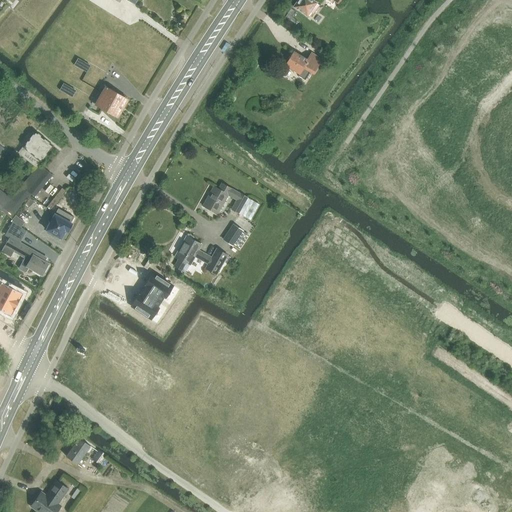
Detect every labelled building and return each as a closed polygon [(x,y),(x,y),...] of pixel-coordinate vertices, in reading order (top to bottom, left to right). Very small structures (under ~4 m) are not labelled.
[(312,14),(318,5),(310,0),(298,0),(294,7),(306,15),(309,12),(312,14)] [(511,3),(508,2),(501,18),(511,22),(511,3)] [(479,44),(471,54),(494,71),(502,61),(479,44)] [(312,74),(321,59),(311,52),(306,60),(293,52),(285,65),(299,74),(298,76),(305,80),(309,72),(312,74)] [(471,54),(463,65),(486,82),(494,71),(471,54)] [(86,63),(78,59),(74,65),(82,70),(86,63)] [(86,63),(82,70),(86,73),(90,66),(86,63)] [(72,88),(64,83),(60,90),(68,95),(72,88)] [(126,99),(106,88),(102,85),(97,93),(101,96),(113,103),(114,101),(120,104),(119,105),(122,107),(126,99)] [(72,88),(68,95),(72,98),(76,91),(72,88)] [(113,103),(101,96),(97,93),(91,103),(116,117),(122,107),(119,105),(120,104),(114,101),(113,103)] [(436,102),(430,114),(456,127),(462,115),(436,102)] [(430,114),(424,126),(450,138),(456,127),(430,114)] [(511,124),(491,130),(494,143),(511,138),(511,124)] [(36,168),(53,146),(35,131),(22,147),(22,148),(18,153),(36,168)] [(511,138),(494,143),(498,156),(511,151),(511,138)] [(400,153),(383,157),(387,174),(406,170),(408,175),(418,172),(413,155),(401,158),(400,153)] [(0,208),(12,218),(13,217),(29,197),(31,195),(34,197),(52,175),(39,164),(11,200),(1,192),(1,193),(0,192),(0,208)] [(444,175),(421,193),(430,203),(452,185),(444,175)] [(213,186),(202,206),(217,214),(228,195),(237,200),(231,209),(238,213),(251,220),(260,204),(247,197),(221,183),(218,189),(213,186)] [(452,185),(430,203),(438,214),(460,196),(452,185)] [(484,208),(465,230),(475,238),(494,217),(484,208)] [(58,209),(46,230),(61,238),(65,230),(68,232),(72,224),(71,223),(74,217),(58,209)] [(15,215),(12,220),(14,222),(21,227),(25,222),(15,215)] [(494,217),(475,238),(485,247),(504,225),(494,217)] [(9,237),(1,252),(10,257),(13,252),(24,258),(18,269),(26,273),(28,268),(37,273),(41,275),(42,275),(44,271),(45,272),(49,265),(48,264),(45,262),(43,261),(45,258),(19,243),(26,231),(21,227),(14,222),(6,235),(9,237)] [(233,225),(223,241),(236,249),(238,251),(249,235),(233,225)] [(178,258),(173,266),(185,273),(189,265),(190,265),(194,257),(208,264),(205,269),(216,275),(227,256),(227,255),(216,249),(212,257),(198,250),(201,245),(192,240),(193,237),(188,234),(187,237),(186,236),(175,256),(178,258)] [(147,285),(144,290),(160,301),(164,296),(165,297),(173,286),(153,273),(148,281),(146,284),(146,285),(147,285)] [(0,281),(0,295),(17,304),(23,293),(0,281)] [(136,299),(131,306),(151,319),(159,308),(157,307),(160,301),(144,290),(144,291),(140,296),(139,295),(138,296),(136,299)] [(0,309),(11,315),(17,304),(0,295),(0,309)] [(77,465),(90,446),(79,438),(66,456),(77,465)] [(100,464),(106,455),(100,450),(93,460),(100,464)] [(30,507),(36,511),(57,511),(62,506),(58,504),(69,489),(55,480),(45,494),(41,491),(30,507)]
